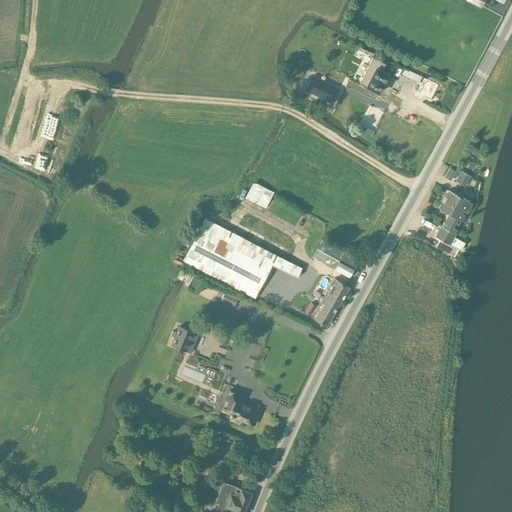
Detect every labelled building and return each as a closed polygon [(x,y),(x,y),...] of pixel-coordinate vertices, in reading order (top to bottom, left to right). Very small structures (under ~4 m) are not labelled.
[(373,56),(359,83),(368,87),(367,89),(375,93),(376,91),(377,92),(388,71),(383,69),(386,63),(373,56)] [(436,84),(428,80),(422,77),(404,68),(401,74),(419,82),(418,84),(424,87),(421,93),(417,90),(415,95),(422,99),(423,96),(429,99),(436,84)] [(338,89),(312,76),(306,88),(332,101),(338,89)] [(389,98),(403,105),(408,94),(395,87),(389,98)] [(370,138),(373,133),(368,130),(365,135),(370,138)] [(449,168),(444,177),(451,181),(456,171),(450,168),(449,168)] [(461,171),(455,181),(461,185),(467,174),(461,171)] [(254,180),(246,198),(267,208),(275,191),(254,180)] [(443,200),(465,212),(470,214),(474,207),(469,205),(471,201),(458,194),(457,195),(448,190),(443,200)] [(454,232),(465,212),(443,200),(438,208),(448,213),(441,225),(454,232)] [(258,292),(276,255),(224,229),(204,219),(185,255),(258,292)] [(435,236),(440,239),(449,244),(458,249),(459,249),(463,241),(454,236),(455,234),(454,233),(454,232),(441,225),(439,228),(437,229),(435,233),(436,234),(435,236)] [(359,260),(322,239),(312,256),(348,277),(359,260)] [(454,257),(458,249),(449,244),(440,239),(436,246),(449,253),(449,254),(454,257)] [(193,276),(187,287),(194,291),(200,281),(193,276)] [(350,287),(334,278),(321,301),(324,303),(315,319),(327,326),(350,287)] [(230,293),(211,285),(204,302),(222,310),(230,293)] [(310,302),(304,311),(310,315),(315,306),(310,302)] [(172,331),(170,335),(175,337),(172,344),(186,350),(194,332),(180,326),(177,332),(172,331)] [(235,392),(226,411),(234,415),(232,419),(238,421),(240,418),(254,424),(257,417),(254,416),(256,409),(240,402),(243,395),(235,392)] [(192,433),(186,448),(191,450),(198,447),(202,437),(192,433)] [(146,440),(141,450),(146,452),(150,442),(146,440)] [(242,489),(241,490),(236,487),(236,488),(227,484),(226,485),(221,483),(214,502),(219,504),(217,510),(223,511),(233,511),(234,511),(243,511),(251,492),(242,489)]
